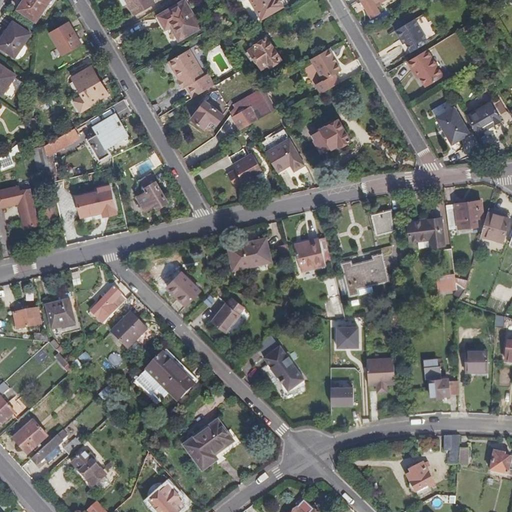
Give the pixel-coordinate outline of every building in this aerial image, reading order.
[(25,0),(18,11),(36,22),(50,0),(25,0)] [(155,3),(153,0),(126,0),(135,15),(155,3)] [(251,0),(263,20),(284,8),(278,0),(251,0)] [(359,0),(371,18),(379,13),(376,7),(380,5),(378,1),(379,0),(359,0)] [(201,28),(185,1),(159,16),(166,29),(171,26),(179,41),(201,28)] [(403,38),(406,43),(411,52),(428,42),(415,19),(395,31),(401,40),(403,38)] [(8,31),(0,43),(0,48),(16,59),(32,35),(13,23),(8,31)] [(82,44),(69,23),(51,34),(63,55),(82,44)] [(221,24),(210,30),(213,36),(224,29),(221,24)] [(270,37),(252,47),(253,49),(258,58),(263,65),(269,62),(271,65),(282,58),(270,37)] [(252,61),(258,58),(253,49),(247,53),(252,61)] [(334,57),(330,49),(312,59),(324,81),(319,84),(325,93),(341,84),(336,75),(342,71),(338,63),(337,63),(333,58),(334,57)] [(187,88),(193,99),(213,87),(207,75),(204,76),(189,50),(173,60),(178,70),(176,71),(180,80),(182,79),(187,88)] [(426,50),(406,62),(412,71),(414,70),(418,78),(424,87),(441,77),(426,50)] [(178,70),(173,60),(170,61),(176,71),(178,70)] [(0,93),(3,96),(17,77),(0,64),(0,93)] [(108,96),(91,67),(71,78),(82,97),(74,101),(80,112),(108,96)] [(34,86),(33,93),(44,87),(45,90),(56,83),(53,76),(34,86)] [(184,90),(187,88),(182,79),(180,80),(178,81),(184,90)] [(65,94),(60,84),(41,94),(46,105),(38,109),(41,114),(38,115),(44,125),(46,124),(50,130),(59,124),(50,109),(55,106),(52,101),(65,94)] [(264,86),(259,89),(272,112),(277,109),(264,86)] [(507,111),(501,100),(494,103),(500,115),(507,111)] [(218,126),(225,116),(206,102),(192,121),(205,130),(211,122),(218,126)] [(467,115),(478,134),(502,120),(492,102),(467,115)] [(234,118),(241,131),(250,125),(260,120),(252,107),(234,118)] [(470,133),(454,107),(436,117),(451,144),(470,133)] [(100,163),(112,157),(107,148),(128,135),(116,115),(95,128),(99,135),(89,142),(100,163)] [(30,119),(30,120),(29,132),(37,133),(38,121),(30,119)] [(352,140),(340,120),(312,136),(323,154),(339,144),(341,146),(352,140)] [(267,154),(291,140),(284,129),(261,144),(267,154)] [(79,139),(74,130),(60,139),(55,141),(44,148),(50,175),(57,173),(55,164),(53,155),(74,142),(79,139)] [(267,154),(278,173),(291,166),(295,173),(306,167),(291,140),(267,154)] [(74,142),(53,155),(55,164),(79,150),(74,142)] [(6,147),(9,149),(12,151),(18,146),(13,143),(11,145),(10,143),(6,147)] [(18,146),(12,151),(6,155),(11,161),(23,152),(21,144),(18,146)] [(50,175),(44,148),(32,150),(39,179),(50,175)] [(244,149),(230,157),(234,165),(248,157),(244,149)] [(244,183),(245,184),(252,180),(251,178),(257,174),(263,171),(253,154),(248,157),(234,165),(237,169),(244,183)] [(12,168),(6,155),(0,160),(0,172),(12,168)] [(244,183),(237,169),(228,174),(236,187),(244,183)] [(153,177),(139,185),(145,194),(139,198),(146,211),(156,205),(158,208),(168,203),(153,177)] [(25,231),(39,228),(31,190),(20,193),(19,187),(0,191),(0,209),(19,205),(25,231)] [(116,215),(110,188),(99,190),(100,193),(77,198),(80,215),(92,212),(92,215),(103,213),(104,218),(116,215)] [(58,219),(54,201),(41,203),(46,222),(58,219)] [(482,201),(447,206),(451,230),(479,227),(478,219),(484,218),(482,201)] [(511,215),(490,208),(488,213),(510,220),(511,215)] [(394,232),(392,211),(374,215),(377,235),(394,232)] [(510,220),(488,213),(482,236),(503,242),(510,220)] [(446,246),(443,218),(409,222),(411,241),(431,239),(432,247),(446,246)] [(67,246),(78,243),(74,228),(72,228),(71,224),(65,226),(66,229),(63,230),(67,246)] [(273,261),(267,239),(230,248),(236,270),(273,261)] [(326,265),(319,239),(295,245),(301,270),(326,265)] [(291,255),(288,242),(279,244),(282,257),(291,255)] [(446,251),(449,275),(456,274),(453,250),(446,251)] [(389,281),(383,255),(374,256),(375,262),(353,266),(352,261),(343,263),(350,294),(359,293),(359,294),(374,291),(372,285),(389,281)] [(78,272),(71,273),(72,280),(80,279),(80,278),(78,272)] [(201,292),(183,274),(169,288),(186,306),(201,292)] [(437,277),(439,291),(458,289),(457,283),(457,278),(456,274),(449,275),(437,277)] [(457,283),(466,290),(469,281),(457,278),(457,283)] [(457,283),(458,289),(454,295),(460,299),(466,290),(457,283)] [(15,306),(10,289),(4,291),(8,307),(15,306)] [(91,312),(103,325),(127,301),(115,289),(91,312)] [(237,314),(241,308),(231,299),(226,306),(225,305),(212,322),(225,332),(237,315),(237,314)] [(77,324),(71,301),(47,307),(53,330),(77,324)] [(41,324),(39,309),(15,314),(18,329),(41,324)] [(400,333),(398,314),(390,315),(391,333),(400,333)] [(505,326),(505,317),(497,314),(496,326),(505,326)] [(129,349),(147,330),(132,315),(114,333),(129,349)] [(338,348),(359,348),(359,328),(338,328),(338,348)] [(34,333),(32,341),(51,342),(49,335),(34,333)] [(271,335),(260,346),(267,355),(280,346),(271,335)] [(55,341),(52,344),(60,353),(63,350),(55,341)] [(280,346),(267,355),(264,358),(288,391),(304,380),(280,346)] [(488,372),(488,351),(466,351),(465,371),(488,372)] [(75,370),(68,362),(61,354),(56,358),(70,374),(75,370)] [(164,354),(147,371),(162,386),(156,392),(164,399),(169,394),(178,402),(195,385),(164,354)] [(393,357),(367,360),(368,386),(377,385),(377,391),(379,393),(386,392),(388,390),(387,384),(396,384),(393,357)] [(425,359),(425,367),(439,366),(438,358),(425,359)] [(444,395),(450,394),(449,381),(449,379),(442,379),(441,366),(439,366),(425,367),(426,379),(430,379),(430,380),(432,398),(444,397),(444,395)] [(162,386),(147,371),(136,382),(150,397),(156,392),(162,386)] [(450,394),(459,395),(459,381),(449,381),(450,394)] [(10,389),(4,383),(0,387),(0,386),(0,426),(16,413),(1,397),(10,389)] [(353,405),(353,387),(331,387),(331,405),(338,405),(338,403),(346,403),(346,405),(353,405)] [(120,409),(114,414),(115,415),(117,418),(119,420),(125,414),(120,409)] [(119,420),(117,418),(112,423),(111,424),(116,430),(123,424),(119,420)] [(28,454),(49,436),(34,420),(14,438),(28,454)] [(203,471),(217,461),(215,457),(233,443),(218,422),(185,447),(203,471)] [(64,431),(32,459),(37,464),(45,458),(49,463),(62,451),(58,447),(69,436),(64,431)] [(457,465),(459,435),(444,436),(443,451),(447,451),(447,448),(450,448),(450,452),(449,452),(446,457),(446,464),(457,465)] [(64,450),(69,456),(84,442),(80,438),(78,440),(76,439),(64,450)] [(458,464),(467,464),(468,448),(459,448),(458,464)] [(89,455),(86,451),(72,462),(94,487),(107,475),(94,460),(96,458),(92,453),(89,455)] [(503,456),(503,454),(494,452),(490,470),(507,474),(507,475),(511,476),(511,471),(511,470),(508,470),(510,457),(503,456)] [(110,462),(105,466),(109,472),(114,468),(110,462)] [(411,490),(416,491),(429,484),(433,482),(422,463),(409,470),(410,472),(406,475),(410,482),(409,486),(411,490)] [(429,484),(416,491),(419,497),(432,490),(429,484)] [(175,511),(184,504),(169,487),(150,504),(157,511),(175,511)] [(7,511),(18,502),(13,496),(0,506),(5,511),(7,511)] [(316,511),(304,500),(291,511),(316,511)] [(105,511),(97,502),(87,511),(88,511),(105,511)]
